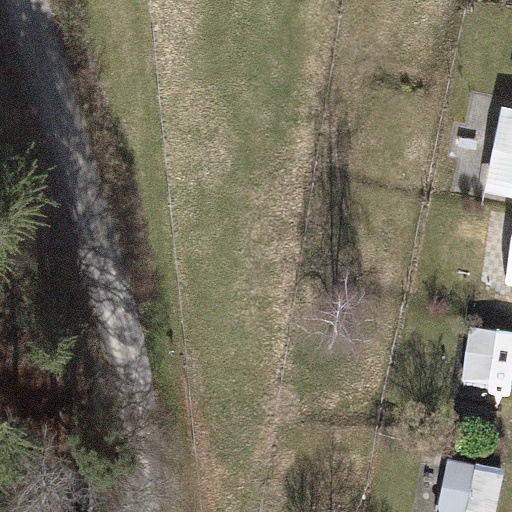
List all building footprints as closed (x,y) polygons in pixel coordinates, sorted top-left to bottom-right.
[(511,101),(506,101),(490,188),(511,191),(511,101)] [(511,266),(511,218),(499,216),(490,262),(511,266)] [(511,335),(470,334),(469,387),(511,388),(511,335)] [(441,511),(453,463),(429,457),(416,511),(441,511)] [(445,511),(503,511),(511,477),(455,465),(445,511)]
